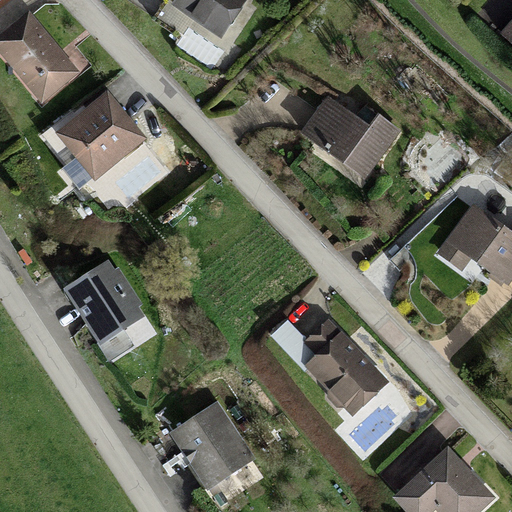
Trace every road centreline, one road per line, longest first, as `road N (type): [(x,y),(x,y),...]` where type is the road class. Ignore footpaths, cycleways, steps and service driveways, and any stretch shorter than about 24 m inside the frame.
road 1 (residential): [(511,459),(76,0)]
road 2 (residential): [(0,274),(155,511)]
